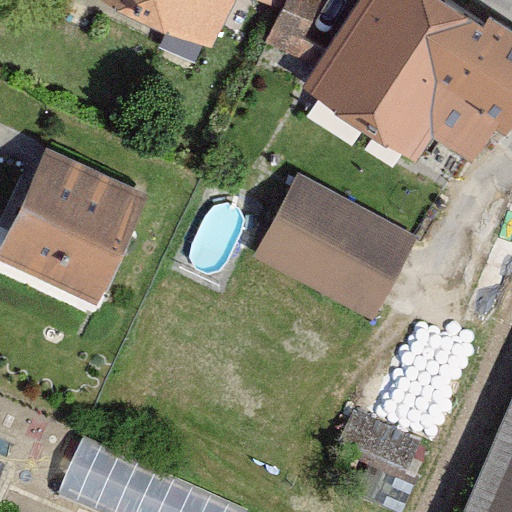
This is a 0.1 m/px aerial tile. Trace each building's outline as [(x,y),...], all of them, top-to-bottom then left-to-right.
[(127,0),(211,37),(227,0),(271,0),(277,3),(278,0),(127,0)] [(314,0),(278,0),(277,3),(261,39),(304,59),(312,41),(299,36),(314,0)] [(466,5),(456,0),(355,0),(304,85),(412,152),(428,129),(466,5)] [(511,32),(466,5),(428,129),(475,150),(489,114),(511,123),(511,32)] [(76,82),(93,42),(57,26),(40,67),(76,82)] [(73,175),(36,160),(0,249),(0,250),(67,278),(60,296),(95,310),(143,189),(78,163),(73,175)] [(345,198),(297,175),(256,261),(304,284),(345,198)] [(511,511),(511,415),(471,511),(511,511)] [(85,434),(61,490),(113,511),(249,511),(252,505),(85,434)]
